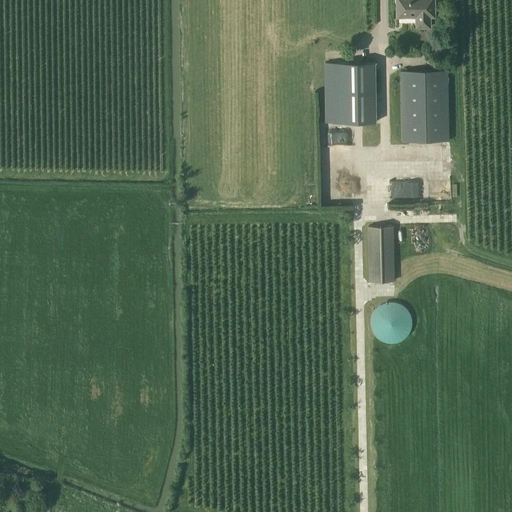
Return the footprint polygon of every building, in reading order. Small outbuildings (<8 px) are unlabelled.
[(434,14),(433,0),(396,0),(397,14),(416,14),(416,24),(429,24),(429,14),(434,14)] [(377,61),(325,62),(326,122),(378,122),(377,61)] [(402,141),(441,140),(450,140),(448,69),(400,70),(402,141)] [(333,135),(332,143),(348,144),(349,136),(333,135)] [(395,280),(393,225),(367,226),(369,281),(395,280)] [(395,302),(393,301),(391,301),(388,302),(386,302),(384,303),(382,304),(380,305),(378,306),(376,308),(375,310),(373,312),(372,314),(372,316),(371,318),(371,321),(371,323),(371,325),(371,328),(372,330),(373,332),(375,334),(376,336),(378,338),(380,339),(382,340),(384,341),(386,342),(388,342),(391,343),(393,343),(395,342),(397,342),(399,341),(401,340),(403,339),(405,338),(406,337),(408,335),(409,333),(410,331),(411,329),(412,327),(412,325),(412,323),(412,321),(412,319),(412,317),(411,315),(410,313),(409,311),(408,309),(406,308),(405,306),(403,305),(401,304),(399,303),(397,302),(395,302)]
